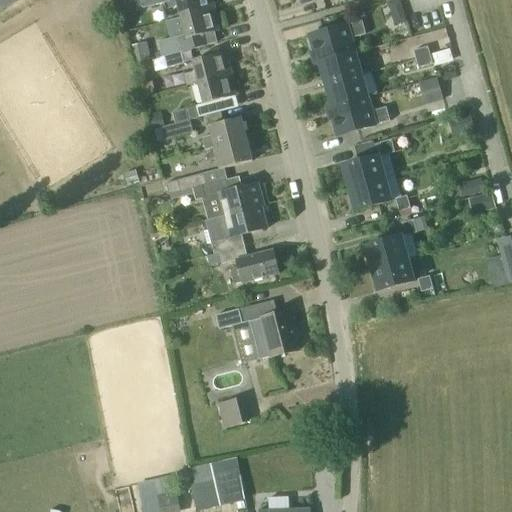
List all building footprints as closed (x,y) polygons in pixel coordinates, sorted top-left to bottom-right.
[(0,0),(0,10),(17,0),(0,0)] [(175,0),(181,20),(213,11),(209,0),(175,0)] [(391,15),(403,11),(400,0),(388,3),(391,15)] [(170,39),(158,42),(163,60),(164,59),(165,59),(179,55),(181,55),(196,51),(212,47),(214,46),(211,35),(213,34),(218,33),(213,11),(181,20),(185,35),(170,39)] [(428,34),(452,28),(448,12),(424,18),(428,34)] [(355,55),(351,40),(365,36),(361,22),(347,26),(308,37),(313,54),(310,54),(314,67),(319,65),(355,55)] [(131,47),(135,63),(150,59),(146,44),(131,47)] [(415,61),(430,57),(427,48),(413,52),(415,61)] [(439,68),(460,62),(456,48),(435,54),(439,68)] [(165,59),(164,59),(166,70),(184,66),(181,55),(179,55),(165,59)] [(198,85),(230,77),(224,55),(192,63),(195,72),(183,76),(186,87),(198,84),(198,85)] [(361,76),(355,55),(319,65),(322,78),(324,85),(325,86),(361,76)] [(432,66),(430,57),(415,61),(418,70),(432,66)] [(367,97),(361,76),(325,86),(325,88),(326,95),(327,95),(330,108),(367,97)] [(235,97),(230,77),(198,85),(203,105),(187,109),(190,122),(207,118),(221,114),(218,101),(235,97)] [(439,90),(436,79),(418,84),(421,95),(439,90)] [(151,83),(141,86),(143,96),(154,93),(151,83)] [(390,122),(386,109),(371,113),(367,97),(330,108),(325,109),(329,121),(332,121),(336,138),(375,127),(375,126),(390,122)] [(223,124),(221,114),(207,118),(212,137),(202,140),(205,151),(215,148),(215,150),(247,142),(241,120),(223,124)] [(149,118),(152,130),(163,127),(161,115),(149,118)] [(193,134),(190,122),(160,130),(163,142),(193,134)] [(394,154),(391,141),(379,144),(383,157),(394,154)] [(247,142),(215,150),(221,171),(253,163),(247,142)] [(385,180),(378,157),(355,164),(355,163),(348,165),(348,166),(342,167),(348,190),(385,180)] [(139,184),(136,172),(124,176),(128,187),(139,184)] [(206,174),(167,185),(170,197),(193,191),(202,189),(203,188),(209,187),(206,174)] [(483,192),(480,179),(469,182),(472,195),(483,192)] [(391,203),(385,180),(348,190),(355,213),(361,211),(368,210),(368,209),(391,203)] [(203,188),(202,189),(205,200),(206,199),(220,196),(225,218),(262,209),(265,209),(259,185),(241,190),(231,193),(228,182),(227,182),(209,187),(203,188)] [(202,189),(193,191),(195,202),(205,200),(202,189)] [(490,194),(467,200),(472,216),(495,209),(490,194)] [(410,210),(407,197),(395,200),(398,213),(410,210)] [(212,222),(206,223),(208,233),(211,245),(214,256),(217,256),(220,255),(245,248),(242,237),(268,230),(262,209),(225,218),(212,222)] [(417,234),(413,221),(401,224),(405,237),(417,234)] [(461,245),(478,240),(476,234),(459,239),(461,245)] [(304,237),(286,240),(287,250),(306,247),(304,237)] [(407,260),(401,237),(378,244),(378,243),(371,245),(371,246),(364,248),(371,270),(407,260)] [(511,237),(496,242),(508,284),(511,283),(511,237)] [(220,255),(222,263),(223,266),(237,262),(238,268),(231,270),(235,286),(242,284),(243,285),(279,275),(273,252),(248,259),(245,248),(220,255)] [(214,256),(209,258),(211,266),(222,263),(220,255),(217,256),(214,256)] [(414,283),(407,260),(371,270),(377,293),(384,291),(384,292),(390,290),(390,289),(414,283)] [(433,290),(429,277),(417,281),(421,294),(433,290)] [(215,318),(219,332),(249,324),(259,362),(299,352),(289,313),(278,316),(274,302),(215,318)] [(268,401),(259,384),(247,391),(257,407),(268,401)] [(220,405),(226,429),(245,424),(239,400),(220,405)] [(213,467),(216,482),(241,476),(237,461),(213,467)] [(158,511),(156,501),(152,484),(139,487),(145,511),(158,511)] [(178,511),(175,497),(156,501),(158,511),(178,511)]
